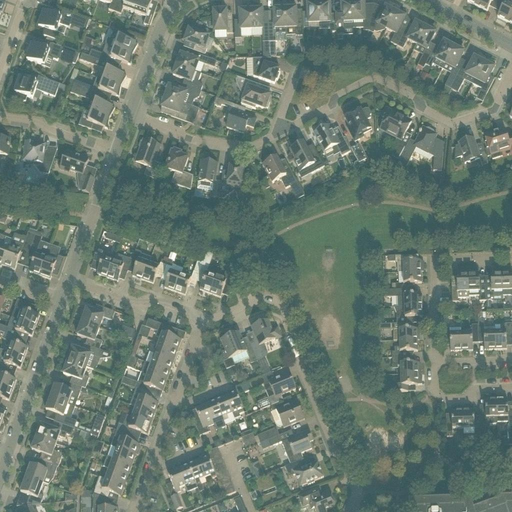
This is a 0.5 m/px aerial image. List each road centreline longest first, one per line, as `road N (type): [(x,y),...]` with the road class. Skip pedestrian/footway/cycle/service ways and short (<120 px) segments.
road 1 (residential): [(349,511),(356,493),(298,370),(301,357),(280,306),(265,300),(204,317)]
road 2 (residential): [(274,136),(373,77),(450,124),(493,111),(511,72)]
road 3 (residential): [(434,363),(433,259),(511,256)]
road 4 (residential): [(61,302),(4,458)]
road 5 (residential): [(128,114),(194,141),(249,148),(274,136)]
road 6 (residential): [(204,317),(69,280)]
road 7 (residential): [(114,151),(69,280)]
road 8 (residential): [(178,2),(157,31),(128,114)]
